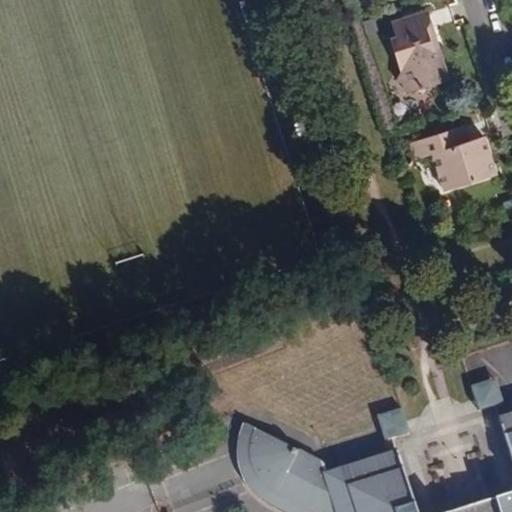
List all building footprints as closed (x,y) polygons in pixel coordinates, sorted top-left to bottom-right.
[(447,79),(426,12),(392,24),(396,39),(389,41),(400,72),(395,80),(424,92),(426,85),(447,79)] [(494,174),(484,143),(467,148),(461,126),(409,143),(415,159),(432,154),(443,190),(494,174)] [(484,143),(482,136),(466,142),(467,148),(484,143)] [(470,387),(473,398),(478,411),(502,403),(495,380),(470,387)] [(383,444),(392,440),(392,439),(409,435),(406,422),(404,423),(401,411),(375,419),(383,444)] [(511,511),(511,415),(498,419),(511,463),(511,511)] [(415,511),(397,454),(324,476),(321,468),(245,425),(242,434),(239,463),(249,461),(253,472),(244,476),(272,504),(278,494),(310,511),(415,511)] [(249,461),(239,463),(244,476),(253,472),(249,461)] [(285,511),(310,511),(278,494),(272,504),(285,511)] [(471,510),(471,511),(511,511),(511,494),(470,507),(471,510)]
